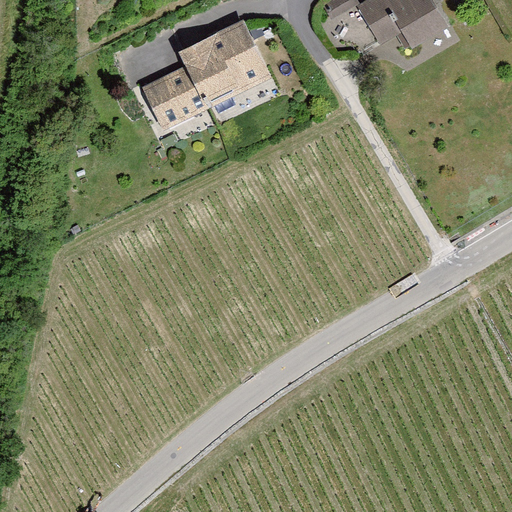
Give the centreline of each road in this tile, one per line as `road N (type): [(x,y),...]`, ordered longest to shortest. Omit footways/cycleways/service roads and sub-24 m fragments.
road 1 (tertiary): [(472,267),(325,357),(131,511)]
road 2 (unclassified): [(472,267),(299,21),(302,0)]
